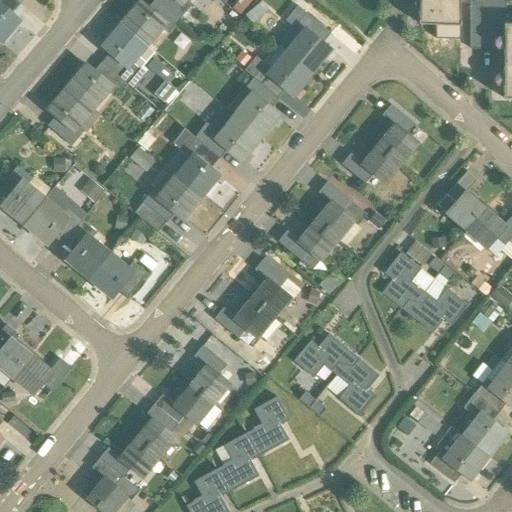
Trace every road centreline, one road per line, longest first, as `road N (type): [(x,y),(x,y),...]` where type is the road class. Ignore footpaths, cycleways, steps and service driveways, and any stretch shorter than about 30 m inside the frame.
road 1 (residential): [(123,362),(384,51),(477,130)]
road 2 (residential): [(477,130),(359,274),(404,395),(376,431),(373,450),(431,511)]
road 3 (residential): [(1,511),(123,362)]
road 4 (residential): [(0,258),(123,362)]
road 5 (residential): [(0,109),(94,1)]
